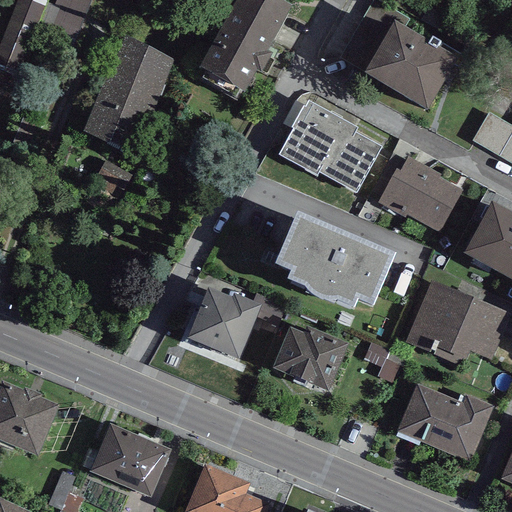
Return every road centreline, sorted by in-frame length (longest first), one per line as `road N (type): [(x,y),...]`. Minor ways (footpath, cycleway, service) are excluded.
road 1 (residential): [(298,72),(123,384)]
road 2 (tertiary): [(421,511),(123,384)]
road 3 (residential): [(298,72),(511,190)]
road 4 (tertiary): [(123,384),(0,332)]
